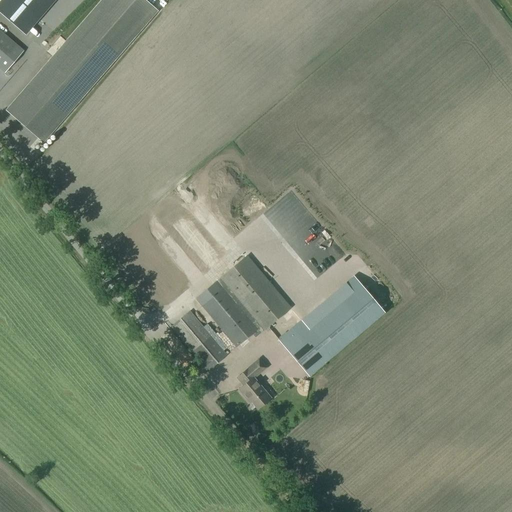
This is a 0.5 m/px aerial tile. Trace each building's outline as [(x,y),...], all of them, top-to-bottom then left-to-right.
[(144,0),(100,0),(5,110),(43,144),(158,11),(144,0)] [(16,0),(39,20),(56,0),(16,0)] [(0,30),(0,68),(18,46),(0,30)] [(161,214),(166,210),(165,208),(170,204),(162,195),(152,203),(161,214)] [(143,225),(150,217),(144,211),(136,219),(143,225)] [(196,273),(155,226),(148,232),(189,280),(196,273)] [(135,246),(138,237),(131,236),(128,244),(135,246)] [(202,262),(213,252),(202,240),(192,250),(202,262)] [(116,263),(122,275),(135,268),(129,257),(116,263)] [(246,257),(196,299),(236,347),(252,334),(255,338),(290,309),(246,257)] [(279,341),(306,373),(381,310),(354,278),(279,341)] [(162,298),(169,291),(165,287),(157,293),(162,298)] [(199,380),(227,356),(189,312),(170,328),(201,364),(192,372),(199,380)] [(265,369),(258,361),(236,378),(243,386),(238,390),(247,400),(248,399),(257,409),(269,399),(253,380),(265,369)]
